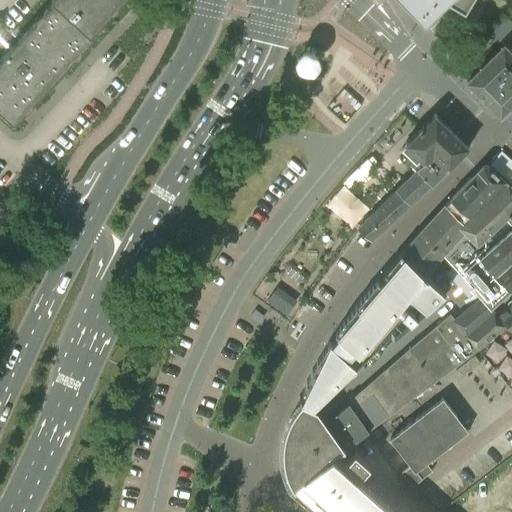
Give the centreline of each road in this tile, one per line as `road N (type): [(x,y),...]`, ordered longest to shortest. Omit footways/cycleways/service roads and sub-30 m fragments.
road 1 (residential): [(254,477),(278,404),(329,315),(388,242),(495,139)]
road 2 (primary): [(14,511),(122,276)]
road 3 (primary): [(210,0),(182,63),(85,224)]
road 4 (primary): [(85,224),(0,385)]
road 5 (primary): [(122,276),(218,124)]
road 6 (primary): [(218,124),(267,43),(273,0)]
road 7 (unclassified): [(218,124),(344,147)]
